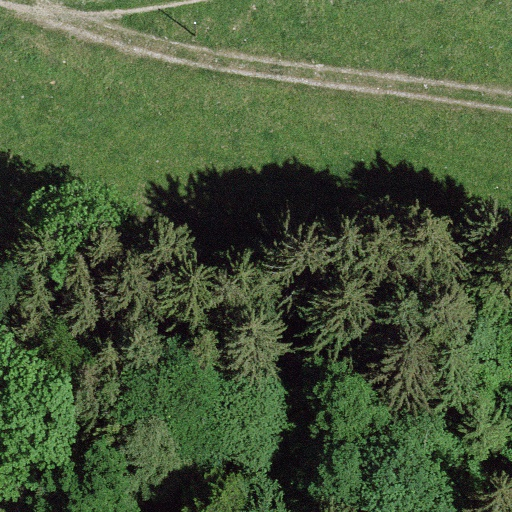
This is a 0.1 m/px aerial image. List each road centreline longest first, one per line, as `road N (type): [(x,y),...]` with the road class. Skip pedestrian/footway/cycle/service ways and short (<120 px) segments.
road 1 (track): [(511,108),(177,59),(45,21)]
road 2 (track): [(45,21),(175,0)]
